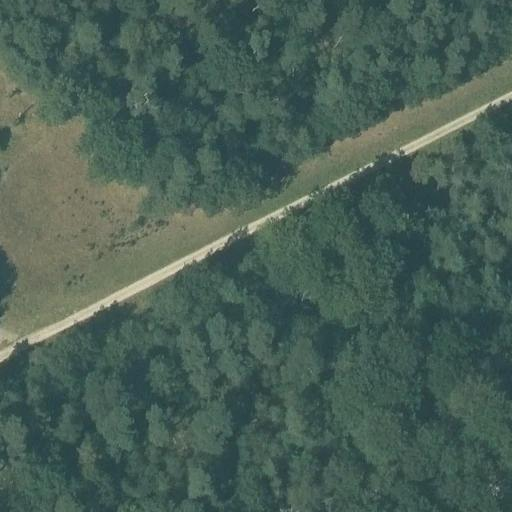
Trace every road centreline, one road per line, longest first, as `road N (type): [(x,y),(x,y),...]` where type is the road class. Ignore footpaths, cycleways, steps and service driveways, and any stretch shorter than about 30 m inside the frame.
road 1 (track): [(0,357),(511,98)]
road 2 (track): [(297,511),(427,490),(511,500)]
